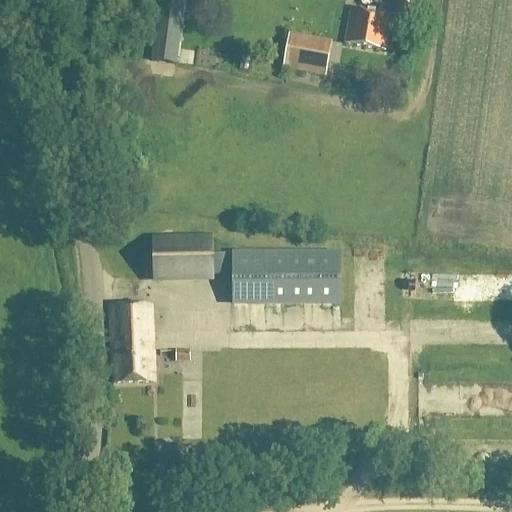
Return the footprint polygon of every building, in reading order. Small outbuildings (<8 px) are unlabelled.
[(176,65),(184,1),(174,0),(159,0),(152,62),(176,65)] [(408,4),(398,3),(395,18),(406,20),(408,4)] [(392,17),(351,10),(345,45),(386,52),(392,17)] [(331,42),(290,35),(284,70),(325,77),(331,42)] [(164,257),(212,257),(212,239),(153,239),(153,273),(164,273),(164,257)] [(340,305),(340,256),(268,256),(268,305),(340,305)] [(154,383),(150,306),(109,308),(113,385),(154,383)] [(280,361),(279,346),(224,349),(226,395),(221,395),(222,417),(227,416),(226,398),(240,398),(241,414),(261,413),(261,409),(297,407),(294,360),(280,361)] [(189,351),(176,352),(175,363),(190,364),(189,351)]
